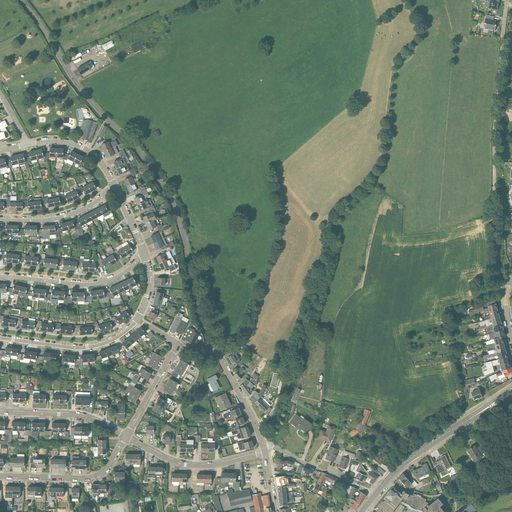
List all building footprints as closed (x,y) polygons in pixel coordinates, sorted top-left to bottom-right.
[(483,0),(483,1),(490,1),(489,8),(494,9),(494,11),(498,11),(498,9),(499,9),(499,0),(483,0)] [(493,20),(494,17),(486,15),(484,23),(486,23),(485,29),(495,31),(496,25),(495,25),(496,21),(493,20)] [(105,50),(114,46),(111,41),(102,45),(105,50)] [(141,42),(131,47),(134,53),(144,48),(141,42)] [(77,71),(81,77),(91,71),(88,65),(77,71)] [(4,120),(0,122),(0,139),(7,138),(8,138),(8,137),(9,136),(9,135),(9,134),(4,126),(7,125),(4,120)] [(107,127),(104,124),(98,136),(101,138),(107,127)] [(156,138),(161,135),(158,129),(153,132),(156,138)] [(104,152),(114,147),(112,141),(108,143),(108,142),(105,143),(101,145),(104,152)] [(107,158),(118,153),(115,147),(114,147),(104,152),(107,158)] [(56,157),(56,149),(50,148),(50,152),(46,153),(47,159),(49,159),(49,157),(56,157)] [(63,153),(63,149),(56,149),(56,157),(60,157),(59,160),(62,160),(63,159),(64,160),(66,154),(63,153)] [(46,153),(42,154),(41,150),(35,151),(37,159),(43,158),(44,160),(47,159),(46,153)] [(31,161),(37,159),(35,151),(29,153),(30,157),(27,158),(29,165),(31,165),(30,163),(31,163),(31,161)] [(73,162),(77,155),(71,152),(69,155),(66,154),(64,160),(66,161),(67,159),(73,162)] [(27,158),(24,158),(23,154),(16,156),(19,166),(24,164),(26,169),(29,169),(28,165),(29,165),(27,158)] [(127,164),(124,158),(126,157),(125,154),(120,156),(121,159),(113,163),(116,169),(127,164)] [(81,161),(83,158),(77,155),(73,162),(79,165),(78,167),(81,168),(84,163),(81,161)] [(19,166),(16,156),(10,157),(11,161),(8,162),(10,168),(12,167),(12,165),(18,164),(19,166)] [(8,162),(5,163),(4,159),(0,159),(0,168),(6,167),(7,169),(10,168),(8,162)] [(134,168),(132,169),(129,170),(127,164),(116,169),(119,175),(124,173),(129,171),(130,174),(135,172),(135,171),(137,170),(136,168),(134,168)] [(127,187),(134,184),(131,177),(128,178),(124,181),(127,187)] [(94,186),(97,184),(94,179),(91,181),(93,183),(87,186),(91,192),(96,189),(94,186)] [(144,186),(140,188),(137,182),(134,184),(127,187),(130,193),(138,190),(139,189),(140,192),(146,190),(144,186)] [(85,195),(91,192),(87,186),(82,189),(81,187),(78,188),(80,193),(83,192),(85,195)] [(77,195),(80,193),(78,188),(75,189),(76,192),(70,194),(73,200),(79,198),(77,195)] [(145,198),(149,197),(146,190),(140,192),(142,195),(139,197),(134,199),(137,205),(146,201),(145,198)] [(70,194),(65,196),(64,194),(61,194),(61,195),(63,200),(66,199),(67,202),(73,200),(70,194)] [(60,201),(63,200),(61,195),(52,197),(54,206),(60,204),(60,201)] [(48,207),(54,206),(52,197),(43,198),(43,199),(44,204),(47,204),(48,207)] [(16,210),(16,201),(10,200),(10,198),(7,198),(7,201),(7,206),(10,207),(10,210),(16,210)] [(44,204),(43,199),(40,199),(40,198),(34,199),(34,202),(35,209),(41,208),(41,205),(44,204)] [(149,211),(154,208),(149,199),(146,201),(137,205),(140,211),(144,209),(148,208),(149,211)] [(22,203),(16,203),(16,201),(16,210),(22,210),(22,207),(25,207),(25,201),(22,201),(22,203)] [(34,202),(28,203),(28,201),(25,201),(25,207),(28,206),(29,210),(35,209),(34,202)] [(112,213),(109,207),(106,208),(105,205),(99,208),(102,214),(104,218),(109,215),(109,214),(112,213)] [(97,217),(102,214),(99,208),(94,211),(97,217)] [(146,224),(155,219),(152,213),(156,212),(154,208),(149,211),(150,214),(147,215),(143,218),(146,224)] [(91,220),(97,217),(94,211),(88,214),(91,220)] [(86,223),(91,220),(88,214),(83,217),(86,223)] [(87,226),(86,223),(83,217),(77,220),(79,223),(76,224),(78,230),(79,235),(83,234),(82,229),(87,226)] [(159,226),(158,224),(155,219),(146,224),(149,230),(156,227),(158,229),(163,227),(162,224),(159,226)] [(76,224),(73,224),(72,221),(66,223),(68,229),(74,228),(75,231),(78,230),(76,224)] [(62,231),(68,229),(66,223),(60,225),(61,228),(58,228),(59,234),(62,234),(62,231)] [(58,228),(55,229),(55,225),(48,226),(49,236),(49,235),(55,235),(56,238),(59,237),(59,234),(58,228)] [(113,231),(116,235),(119,234),(118,232),(122,229),(120,225),(113,231)] [(153,243),(163,238),(161,234),(162,233),(162,232),(169,228),(168,225),(163,227),(158,229),(159,233),(158,233),(155,235),(150,237),(153,243)] [(12,232),(12,226),(6,226),(6,229),(3,229),(2,237),(11,237),(12,232)] [(21,230),(18,229),(18,226),(12,226),(12,232),(15,232),(15,236),(18,236),(18,235),(21,236),(21,230)] [(30,233),(30,226),(24,226),(24,230),(21,230),(21,236),(24,236),(24,233),(30,233)] [(40,230),(37,230),(37,226),(30,226),(30,233),(30,237),(36,237),(36,239),(40,239),(40,236),(40,230)] [(43,236),(49,236),(48,226),(42,226),(42,230),(40,230),(40,236),(43,236)] [(164,239),(163,239),(163,238),(153,243),(156,250),(161,248),(164,246),(165,249),(171,247),(174,245),(173,242),(169,243),(167,245),(164,239)] [(123,248),(127,255),(133,252),(131,248),(133,247),(130,241),(127,243),(128,244),(123,248)] [(122,259),(127,255),(123,248),(117,252),(116,250),(113,252),(117,257),(120,255),(122,259)] [(13,255),(6,254),(6,252),(1,252),(2,259),(6,258),(5,262),(12,263),(13,255)] [(22,260),(23,254),(22,254),(22,253),(19,253),(13,252),(13,255),(12,263),(18,263),(19,260),(22,260)] [(115,259),(117,257),(113,252),(111,253),(112,255),(107,258),(111,265),(117,262),(115,259)] [(159,263),(169,259),(166,253),(156,257),(159,263)] [(32,257),(25,256),(25,254),(23,254),(22,260),(25,261),(24,264),(31,265),(32,257)] [(51,260),(48,259),(48,256),(45,256),(45,254),(42,254),(42,256),(41,263),(44,263),(43,267),(50,267),(51,260)] [(41,263),(42,256),(38,256),(38,258),(32,257),(31,265),(37,266),(38,262),(41,263)] [(70,262),(63,261),(64,259),(61,258),(60,262),(60,265),(63,266),(62,269),(69,270),(70,262)] [(79,267),(80,259),(77,258),(76,263),(70,262),(69,270),(75,270),(76,267),(79,267)] [(111,265),(107,258),(102,261),(100,258),(97,258),(98,261),(99,267),(103,265),(106,269),(111,265)] [(89,263),(83,263),(83,259),(80,259),(79,267),(82,268),(82,271),(88,272),(89,263)] [(159,263),(162,270),(168,267),(172,265),(169,259),(159,263)] [(60,265),(60,262),(57,261),(57,260),(51,260),(50,267),(56,268),(57,265),(60,265)] [(95,268),(99,267),(98,261),(95,261),(95,263),(89,263),(88,272),(95,272),(95,268)] [(134,280),(133,280),(132,278),(127,280),(130,288),(136,285),(137,287),(140,285),(137,279),(134,281),(134,280)] [(124,290),(130,288),(127,280),(121,283),(124,290)] [(118,293),(124,290),(121,283),(115,286),(118,293)] [(10,289),(6,288),(6,285),(0,284),(0,292),(6,292),(6,295),(9,295),(10,289)] [(19,294),(20,287),(14,285),(13,289),(10,289),(9,295),(12,295),(12,293),(19,294)] [(112,296),(118,293),(115,286),(109,289),(110,291),(107,292),(109,299),(113,298),(112,296)] [(26,292),(27,288),(20,287),(19,294),(25,295),(25,298),(28,299),(28,296),(29,296),(29,292),(26,292)] [(38,298),(39,290),(33,289),(32,292),(29,292),(29,296),(32,296),(32,297),(38,298)] [(48,294),(45,294),(46,290),(39,290),(38,298),(45,298),(44,300),(48,301),(48,294)] [(107,292),(103,293),(103,290),(96,291),(98,299),(104,298),(104,300),(109,299),(107,292)] [(57,300),(58,292),(52,291),(52,294),(48,294),(48,301),(51,301),(51,299),(57,300)] [(91,300),(98,299),(96,291),(90,292),(91,295),(87,296),(87,300),(91,299),(91,300)] [(68,296),(64,296),(65,292),(58,292),(57,300),(64,300),(64,302),(67,303),(68,296)] [(163,294),(161,293),(156,292),(154,298),(162,301),(163,301),(167,302),(167,299),(162,297),(163,294)] [(71,301),(78,301),(77,293),(71,293),(71,297),(68,296),(67,303),(71,303),(71,301)] [(87,296),(84,296),(84,293),(77,293),(78,301),(84,301),(84,303),(88,302),(87,300),(87,296)] [(163,301),(162,301),(154,298),(152,305),(157,307),(159,308),(160,304),(162,304),(163,301)] [(497,310),(495,301),(490,302),(484,304),(485,307),(488,307),(488,308),(484,309),(483,307),(473,310),(473,309),(468,311),(470,317),(476,315),(479,314),(479,312),(484,311),(485,313),(490,312),(497,310)] [(130,312),(128,309),(127,307),(124,309),(126,311),(121,315),(125,321),(130,317),(128,314),(130,312)] [(485,321),(499,316),(497,310),(490,312),(491,315),(484,317),(485,321)] [(156,315),(151,312),(150,312),(147,318),(153,321),(156,315)] [(8,326),(10,317),(9,317),(3,316),(0,316),(0,315),(0,321),(2,322),(2,325),(8,326)] [(120,324),(125,321),(121,315),(116,318),(114,317),(111,318),(114,323),(117,322),(120,324)] [(181,320),(181,319),(182,318),(177,316),(170,331),(174,333),(175,331),(181,334),(187,323),(181,320)] [(493,326),(501,323),(499,316),(485,321),(484,321),(480,322),(479,322),(480,327),(479,327),(479,329),(487,328),(493,326)] [(18,324),(19,318),(16,318),(10,317),(8,326),(15,327),(15,323),(18,324)] [(28,322),(22,321),(22,319),(19,318),(18,324),(21,324),(21,328),(27,329),(28,322)] [(111,325),(114,323),(111,318),(109,320),(106,321),(107,323),(104,324),(106,331),(112,329),(111,325)] [(37,326),(38,321),(35,320),(35,323),(28,322),(27,329),(34,330),(34,326),(37,326)] [(47,324),(41,324),(41,321),(38,321),(37,326),(40,327),(40,330),(46,331),(47,324)] [(56,329),(57,323),(54,323),(54,325),(47,324),(46,331),(53,332),(53,329),(56,329)] [(66,327),(60,326),(60,324),(57,323),(56,329),(59,330),(59,333),(65,334),(66,327)] [(495,332),(503,330),(501,323),(493,326),(487,328),(489,333),(492,332),(492,333),(495,332)] [(92,331),(96,330),(95,324),(92,325),(85,325),(85,328),(86,334),(92,334),(92,331)] [(104,324),(98,326),(97,324),(95,324),(96,330),(99,330),(100,333),(106,331),(104,324)] [(76,331),(76,326),(73,325),(72,328),(66,327),(65,334),(72,335),(72,331),(76,331)] [(85,328),(82,328),(82,325),(79,326),(76,326),(76,331),(79,332),(79,335),(86,334),(85,328)] [(141,337),(145,333),(144,331),(141,327),(136,331),(141,337)] [(202,335),(200,333),(199,335),(194,332),(195,330),(188,327),(181,339),(184,341),(185,340),(193,344),(197,339),(199,341),(202,335)] [(502,337),(505,337),(503,330),(495,332),(492,333),(484,335),(485,339),(493,337),(493,340),(502,337)] [(136,341),(141,337),(136,331),(131,336),(136,341)] [(131,345),(136,341),(131,336),(126,340),(131,345)] [(504,344),(502,337),(493,340),(490,341),(491,344),(486,345),(487,348),(504,344)] [(126,349),(131,345),(126,340),(122,344),(126,349)] [(494,354),(497,353),(506,351),(504,344),(487,348),(488,352),(493,351),(494,354)] [(11,355),(12,348),(5,348),(5,351),(2,351),(1,356),(11,358),(11,355)] [(21,354),(18,354),(18,349),(12,348),(11,355),(17,356),(17,359),(20,360),(21,354)] [(107,357),(113,354),(111,348),(105,350),(108,359),(107,357)] [(239,359),(236,354),(238,352),(236,349),(232,352),(226,355),(234,368),(237,364),(240,362),(239,360),(239,359)] [(102,361),(108,359),(105,350),(99,352),(100,356),(97,357),(99,362),(100,364),(103,363),(102,361)] [(30,359),(31,352),(24,351),(24,355),(21,354),(20,360),(23,360),(24,358),(30,359)] [(161,357),(154,353),(151,351),(150,353),(149,353),(147,357),(158,363),(161,357)] [(499,360),(507,357),(506,351),(497,353),(494,354),(484,357),(484,359),(498,356),(499,360)] [(40,356),(37,356),(37,353),(31,352),(30,359),(30,361),(36,362),(39,362),(40,356)] [(49,360),(50,354),(43,353),(43,357),(40,356),(39,362),(42,363),(43,360),(43,359),(49,360)] [(59,358),(56,358),(56,354),(50,354),(49,360),(55,361),(55,364),(56,364),(56,366),(58,366),(59,358)] [(68,362),(69,355),(63,354),(62,359),(59,358),(58,366),(62,366),(62,365),(68,365),(68,362)] [(97,357),(94,358),(94,354),(87,355),(88,362),(94,361),(95,364),(99,362),(97,357)] [(78,359),(75,359),(75,356),(69,355),(68,362),(74,362),(74,365),(78,365),(78,359)] [(82,362),(88,362),(87,355),(81,355),(81,359),(78,359),(78,365),(82,365),(82,362)] [(509,362),(507,357),(499,360),(485,363),(487,370),(483,372),(485,376),(494,372),(495,371),(494,368),(493,368),(493,366),(500,364),(500,365),(509,362)] [(154,369),(158,363),(151,359),(148,365),(154,369)] [(177,366),(184,370),(187,364),(181,360),(177,366)] [(236,376),(239,380),(242,377),(240,376),(244,371),(245,371),(247,369),(240,362),(237,364),(241,368),(237,372),(235,374),(236,376)] [(502,372),(511,367),(509,362),(500,365),(502,372)] [(179,380),(184,370),(177,366),(171,376),(179,380)] [(498,379),(501,379),(511,374),(511,370),(511,367),(502,372),(489,377),(490,379),(491,382),(498,379)] [(150,374),(144,370),(141,368),(137,374),(147,379),(150,374)] [(262,396),(265,387),(267,382),(271,372),(267,371),(265,376),(261,384),(263,385),(259,393),(258,394),(261,396),(262,396)] [(147,379),(137,374),(136,373),(133,379),(144,385),(147,379)] [(247,396),(251,393),(253,391),(251,389),(253,387),(255,389),(255,388),(256,386),(257,382),(258,377),(253,373),(251,377),(252,378),(252,379),(253,380),(252,383),(250,382),(246,386),(247,387),(243,390),(247,396)] [(276,388),(280,375),(274,373),(270,386),(276,388)] [(253,380),(252,379),(245,374),(242,378),(244,380),(242,383),(243,383),(240,386),(243,390),(247,387),(246,386),(250,382),(252,383),(253,380)] [(214,391),(220,388),(216,380),(218,379),(216,375),(207,380),(209,384),(209,383),(214,391)] [(179,385),(176,383),(170,379),(167,385),(176,390),(182,394),(184,391),(178,388),(179,385)] [(464,387),(473,384),(475,383),(473,379),(463,381),(464,387)] [(140,391),(134,387),(129,384),(126,390),(128,391),(136,396),(137,397),(140,391)] [(174,394),(176,390),(167,385),(163,391),(170,395),(171,392),(174,394)] [(19,396),(19,402),(26,403),(26,395),(29,395),(30,386),(26,386),(26,394),(19,394),(19,396)] [(39,395),(33,395),(33,386),(30,386),(29,395),(33,395),(32,403),(39,403),(39,395)] [(483,398),(481,394),(486,393),(483,386),(476,388),(477,390),(471,392),(474,401),(483,398)] [(9,394),(10,387),(9,389),(6,389),(6,394),(0,393),(0,401),(6,402),(6,394),(9,394)] [(19,394),(13,394),(13,387),(10,387),(9,394),(13,394),(12,402),(19,402),(19,394)] [(295,402),(298,396),(301,390),(297,388),(292,400),(295,402)] [(49,396),(50,391),(46,390),(46,395),(39,395),(39,403),(46,403),(46,396),(49,396)] [(59,396),(53,395),(53,391),(50,391),(49,396),(53,396),(52,404),(59,404),(59,396)] [(71,394),(71,391),(66,391),(66,396),(59,396),(59,404),(66,404),(66,396),(69,396),(70,394),(71,394)] [(137,397),(136,396),(128,391),(125,396),(125,397),(134,403),(137,397)] [(255,403),(261,396),(258,394),(255,391),(250,398),(255,403)] [(231,406),(226,396),(225,393),(215,398),(218,404),(220,404),(223,410),(231,406)] [(170,400),(164,396),(162,395),(160,399),(159,398),(156,404),(165,409),(169,403),(168,403),(170,400)] [(270,405),(266,401),(264,399),(261,396),(255,403),(264,412),(265,412),(267,414),(271,409),(269,407),(270,405)] [(107,405),(108,402),(108,399),(103,398),(103,402),(100,402),(100,409),(111,410),(111,405),(107,405)] [(163,414),(165,409),(156,404),(153,410),(159,414),(160,412),(163,414)] [(232,417),(241,414),(238,408),(230,411),(231,413),(223,416),(224,419),(228,418),(232,417)] [(370,412),(365,409),(359,423),(364,426),(370,412)] [(298,427),(305,432),(310,425),(303,419),(302,420),(295,415),(290,422),(297,428),(298,427)] [(238,426),(245,423),(242,417),(235,420),(237,423),(230,426),(232,429),(233,431),(239,429),(238,426)] [(18,431),(18,422),(12,422),(11,430),(8,430),(8,435),(8,440),(11,440),(11,435),(11,431),(18,431)] [(25,430),(25,423),(18,422),(18,431),(25,431),(24,439),(18,439),(18,441),(28,441),(28,440),(28,431),(25,430)] [(38,432),(38,423),(32,423),(31,431),(28,431),(28,440),(28,436),(31,436),(31,431),(38,432)] [(45,431),(45,423),(38,423),(38,432),(45,432),(45,436),(48,436),(48,431),(45,431)] [(359,432),(364,426),(359,423),(355,428),(349,433),(352,437),(359,432)] [(58,432),(58,424),(52,424),(51,431),(48,431),(48,436),(51,436),(52,432),(58,432)] [(65,432),(65,424),(58,424),(58,432),(65,432),(65,437),(68,437),(68,432),(65,432)] [(330,443),(334,432),(335,428),(328,425),(326,432),(321,430),(318,438),(330,443)] [(242,439),(250,436),(247,426),(239,429),(233,431),(228,433),(229,436),(240,432),(242,439)] [(74,440),(74,436),(81,436),(82,427),(74,427),(74,428),(71,428),(70,440),(74,440)] [(173,443),(173,435),(170,435),(163,435),(163,443),(170,443),(170,442),(173,443)] [(181,435),(178,435),(176,435),(176,442),(179,442),(179,444),(180,444),(180,452),(186,452),(186,444),(186,441),(181,440),(181,435)] [(98,437),(91,437),(91,441),(96,441),(96,444),(98,444),(98,447),(105,447),(105,440),(98,440),(98,437)] [(243,443),(245,449),(253,447),(251,441),(243,443)] [(480,446),(476,448),(475,446),(468,450),(469,451),(467,452),(469,455),(470,454),(475,462),(482,458),(480,455),(484,453),(480,446)] [(336,463),(339,455),(337,455),(338,453),(337,452),(338,450),(330,447),(325,459),(336,463)] [(345,469),(349,459),(351,460),(351,458),(354,459),(355,455),(348,452),(346,458),(339,455),(336,463),(339,464),(338,467),(345,469)] [(132,464),(132,455),(129,455),(129,454),(126,454),(126,456),(124,456),(124,467),(130,467),(130,464),(132,464)] [(438,474),(451,467),(445,455),(440,457),(442,459),(435,463),(435,464),(434,464),(438,474)] [(277,466),(277,468),(281,470),(282,466),(287,466),(291,467),(293,463),(287,461),(285,461),(284,459),(281,460),(281,458),(277,458),(275,463),(277,466)] [(388,468),(380,462),(375,458),(372,461),(377,465),(375,468),(383,474),(388,468)] [(363,487),(365,483),(368,484),(369,482),(371,480),(367,477),(368,475),(362,467),(360,463),(356,471),(359,472),(354,482),(363,487)] [(422,477),(431,473),(426,463),(422,465),(423,467),(414,471),(416,474),(417,473),(418,476),(420,475),(422,477)] [(310,476),(312,471),(303,467),(300,475),(305,477),(306,476),(306,474),(310,476)] [(378,478),(370,472),(368,475),(367,477),(371,480),(369,482),(372,485),(378,478)] [(115,473),(114,483),(124,483),(124,473),(115,473)] [(221,486),(221,488),(225,488),(225,482),(228,482),(228,473),(221,473),(221,479),(216,479),(216,486),(221,486)] [(235,482),(235,474),(228,473),(228,482),(233,482),(232,489),(239,487),(239,482),(235,482)] [(322,485),(325,479),(333,483),(335,478),(322,473),(318,483),(322,485)] [(415,487),(405,476),(403,473),(398,477),(404,484),(407,488),(411,490),(415,487)] [(288,485),(287,478),(283,477),(275,478),(276,486),(288,485)] [(326,487),(322,485),(318,483),(313,492),(318,494),(320,491),(325,493),(326,491),(325,490),(326,487)] [(295,488),(294,484),(288,485),(276,486),(277,493),(285,492),(285,489),(288,489),(288,488),(295,488)] [(353,498),(356,489),(352,487),(347,498),(354,503),(358,497),(356,496),(354,498),(353,498)] [(393,487),(392,489),(376,509),(378,511),(390,511),(401,499),(402,500),(402,499),(407,501),(406,504),(409,505),(411,507),(413,509),(416,509),(418,510),(421,511),(422,508),(423,509),(424,510),(431,505),(425,502),(426,500),(421,497),(421,496),(417,494),(417,495),(414,494),(413,496),(403,491),(401,490),(400,492),(393,487)] [(228,494),(229,501),(235,500),(239,499),(242,499),(245,498),(248,497),(251,497),(249,489),(228,494)] [(270,511),(267,495),(260,496),(260,493),(252,495),(255,507),(256,510),(255,511),(270,511)] [(348,506),(355,511),(359,506),(366,496),(361,493),(358,497),(354,503),(353,505),(350,504),(348,506)] [(444,511),(446,510),(442,505),(443,505),(440,501),(438,498),(431,505),(424,510),(426,511),(444,511)]
